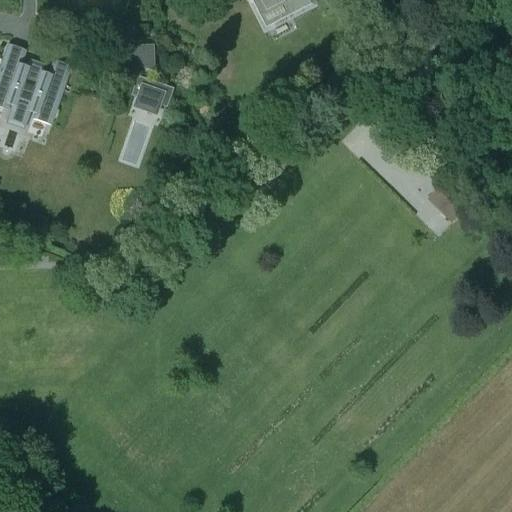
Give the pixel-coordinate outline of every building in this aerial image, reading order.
[(251,0),(255,6),(261,17),(285,5),(289,13),(310,3),(309,0),(251,0)] [(156,49),(126,51),(127,71),(158,75),(156,49)] [(52,124),(70,72),(51,65),(46,80),(38,77),(40,70),(30,67),(27,74),(19,71),(25,56),(6,50),(0,66),(0,107),(7,109),(8,105),(12,106),(7,122),(26,128),(31,112),(35,114),(33,118),(52,124)] [(132,97),(142,100),(139,108),(160,115),(163,107),(168,109),(174,91),(138,79),(132,97)] [(444,179),(429,195),(453,219),(469,202),(444,179)]
